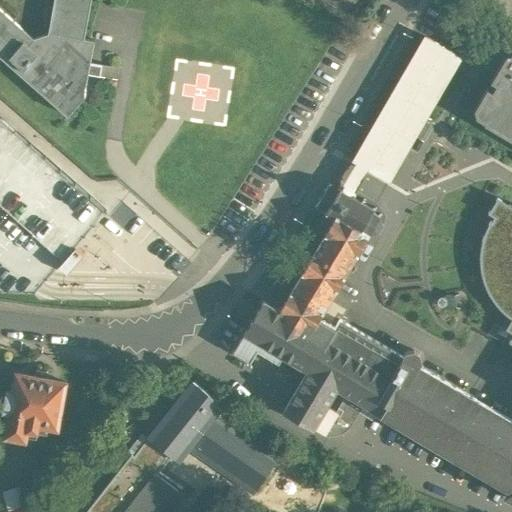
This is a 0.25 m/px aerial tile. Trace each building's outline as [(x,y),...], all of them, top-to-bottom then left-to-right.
[(53,0),(48,33),(34,38),(0,8),(0,56),(67,116),(85,96),(84,95),(94,40),(83,39),(90,0),(53,0)] [(326,0),(348,12),(354,0),(326,0)] [(494,0),(485,0),(476,17),(486,23),(498,2),(494,0)] [(349,178),(341,191),(352,197),(354,193),(359,184),(367,171),(387,183),(459,58),(425,38),(353,163),(356,165),(349,178)] [(511,53),(511,54),(504,56),(489,82),(495,85),(491,91),(486,88),(473,109),(476,117),(484,122),(483,123),(511,140),(511,53)] [(0,116),(0,288),(2,291),(37,293),(41,288),(53,275),(106,216),(111,211),(0,116)] [(338,189),(330,185),(329,183),(327,183),(328,185),(325,190),(324,190),(322,192),(324,193),(320,198),(319,198),(318,200),(319,201),(316,206),(314,206),(315,208),(316,207),(324,212),(322,213),(323,215),(324,215),(314,230),(323,236),(356,255),(368,235),(376,232),(376,233),(378,231),(377,230),(380,225),(381,226),(382,224),(381,223),(379,217),(382,215),(381,214),(378,215),(372,212),(373,210),(376,210),(376,208),(372,209),(363,204),(365,200),(364,199),(361,203),(353,198),(355,195),(354,193),(352,197),(341,191),(340,191),(339,187),(337,187),(338,189)] [(511,206),(497,198),(487,214),(493,217),(491,222),(490,221),(481,240),(479,254),(480,271),(484,285),(492,300),(501,311),(511,319),(505,330),(511,333),(511,335),(508,343),(511,345),(511,206)] [(323,236),(279,312),(262,302),(232,353),(249,362),(259,345),(306,372),(283,412),(313,429),(325,409),(336,390),(362,406),(508,490),(504,496),(511,500),(511,422),(338,322),(334,328),(318,320),(356,255),(323,236)] [(372,332),(364,328),(360,334),(368,339),(372,332)] [(35,371),(30,370),(29,376),(15,374),(11,392),(6,391),(2,414),(7,415),(3,438),(24,442),(25,438),(35,440),(36,433),(45,435),(46,428),(56,429),(64,383),(50,380),(51,374),(47,373),(48,371),(35,369),(35,371)] [(219,407),(192,385),(147,440),(168,457),(179,444),(253,493),(281,451),(262,437),(255,447),(211,418),(219,407)] [(336,390),(325,409),(335,415),(324,435),(323,437),(327,438),(331,437),(338,436),(344,432),(349,427),(362,406),(336,390)] [(325,409),(313,429),(324,435),(335,415),(325,409)] [(168,457),(147,440),(86,511),(122,511),(157,470),(168,457)] [(176,511),(189,496),(157,470),(122,511),(176,511)]
